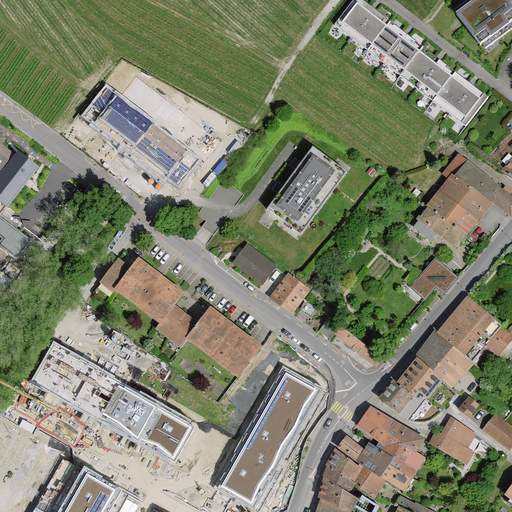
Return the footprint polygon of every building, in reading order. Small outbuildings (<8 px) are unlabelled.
[(371,6),(363,0),(353,0),(335,25),(352,38),(369,51),(385,64),(401,76),(418,89),(433,101),(451,114),(467,127),(489,97),(488,97),(475,86),(470,82),(456,72),(442,61),(436,56),(423,46),(409,35),(404,31),(390,21),(377,10),(371,6)] [(470,0),(453,13),(452,13),(463,27),(482,52),(511,29),(511,5),(508,0),(470,0)] [(0,236),(2,239),(0,242),(0,246),(15,258),(28,241),(0,218),(0,212),(3,209),(6,205),(36,167),(17,152),(15,155),(0,143),(0,141),(2,139),(0,137),(3,133),(0,131),(0,236)] [(295,170),(289,178),(325,203),(336,187),(347,172),(311,147),(301,161),(299,164),(295,170)] [(511,215),(511,213),(511,198),(460,154),(444,174),(451,180),(431,203),(419,218),(421,220),(416,226),(431,239),(438,232),(455,246),(494,201),(511,215)] [(314,219),(325,203),(289,178),(284,184),(281,189),(278,194),(266,211),(302,236),(314,219)] [(248,245),(235,263),(262,284),(275,266),(248,245)] [(237,375),(259,347),(210,309),(198,324),(174,305),(185,292),(177,286),(165,276),(156,270),(139,257),(130,270),(118,261),(101,282),(111,291),(114,288),(116,290),(162,325),(159,329),(169,337),(180,346),(181,346),(188,338),(237,375)] [(434,259),(410,287),(425,299),(436,287),(443,294),(457,278),(434,259)] [(318,273),(311,282),(317,287),(324,278),(318,273)] [(289,275),(272,297),(292,313),(309,290),(289,275)] [(469,298),(439,333),(472,363),(487,345),(503,327),(469,298)] [(300,310),(312,318),(318,310),(307,301),(300,310)] [(330,338),(333,333),(331,332),(338,323),(331,317),(321,331),(330,338)] [(380,355),(338,323),(331,332),(333,333),(373,364),(380,355)] [(507,330),(503,327),(487,345),(500,355),(511,342),(511,328),(510,330),(508,328),(507,330)] [(419,358),(442,379),(451,387),(473,364),(472,363),(439,333),(437,331),(418,357),(419,358)] [(31,382),(175,464),(198,424),(54,343),(31,382)] [(394,381),(381,398),(410,421),(427,399),(442,379),(419,358),(398,385),(394,381)] [(323,388),(283,366),(216,489),(256,510),(323,388)] [(470,398),(460,410),(470,417),(479,406),(470,398)] [(424,439),(371,408),(359,425),(381,442),(377,449),(370,444),(365,452),(347,437),(337,450),(385,481),(386,481),(404,492),(424,459),(415,453),(424,439)] [(496,415),(484,430),(510,450),(511,446),(511,427),(505,422),(505,421),(496,415)] [(446,438),(437,432),(430,444),(438,448),(467,464),(474,453),(467,449),(475,435),(456,421),(446,438)] [(337,450),(326,466),(328,467),(353,483),(353,484),(374,498),(385,481),(337,450)] [(324,478),(347,494),(353,484),(353,483),(328,467),(324,478)] [(108,511),(122,489),(85,468),(60,511),(108,511)] [(322,501),(343,511),(382,511),(383,510),(363,500),(361,503),(347,494),(324,478),(319,498),(322,501)] [(410,497),(406,503),(419,511),(429,511),(431,510),(410,497)] [(318,511),(343,511),(322,501),(318,511)]
